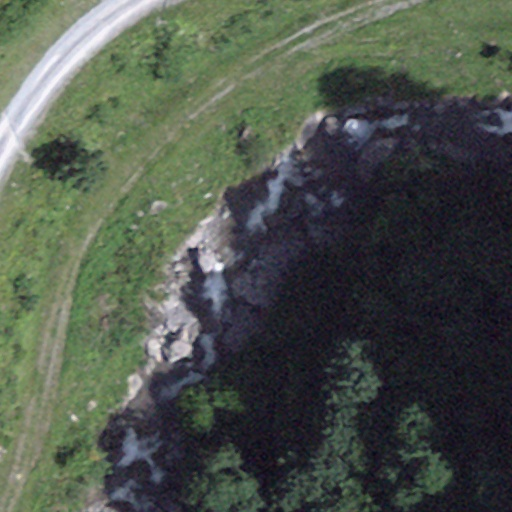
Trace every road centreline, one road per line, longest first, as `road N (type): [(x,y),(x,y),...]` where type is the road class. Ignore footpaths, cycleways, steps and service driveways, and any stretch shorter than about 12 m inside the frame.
road 1 (track): [(403,0),(213,85),(145,137),(99,193),(71,258),(7,511)]
road 2 (track): [(0,149),(46,69),(92,25),(134,0)]
